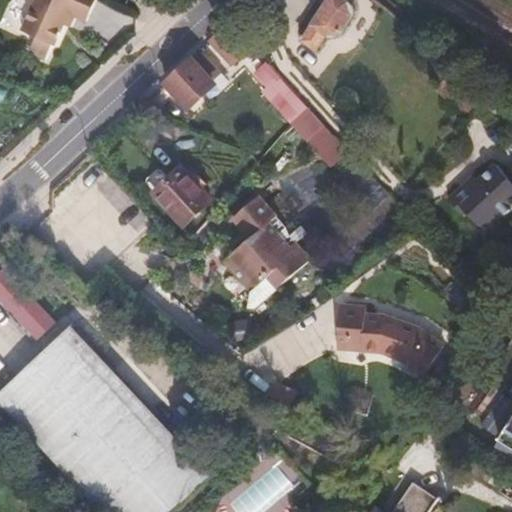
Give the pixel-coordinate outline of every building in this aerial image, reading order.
[(57,54),(66,33),(71,21),(77,23),(88,28),(100,2),(96,0),(23,0),(38,7),(24,40),(38,46),(32,62),(46,68),(53,53),(57,54)] [(350,9),(356,0),(328,0),(323,9),(327,13),(302,49),(317,58),(328,43),(337,47),(357,21),(357,14),(350,9)] [(71,21),(66,33),(71,35),(77,23),(71,21)] [(254,46),(234,24),(215,42),(236,64),(254,46)] [(205,55),(203,53),(170,85),(190,107),(224,75),(229,70),(211,50),(205,55)] [(297,124),(310,111),(269,66),(261,74),(273,88),(268,92),(297,124)] [(440,95),(458,110),(477,89),(458,73),(440,95)] [(485,95),(477,89),(458,110),(466,117),(485,95)] [(349,153),(310,111),(297,124),(302,129),(335,166),(349,153)] [(344,168),(370,198),(380,189),(354,159),(344,168)] [(173,211),(187,226),(199,216),(204,220),(210,215),(206,210),(215,201),(206,191),(196,180),(188,171),(184,166),(172,177),(166,171),(162,171),(151,180),(151,186),(160,196),(173,211)] [(468,213),(485,232),(491,232),(501,223),(506,223),(511,218),(511,172),(507,177),(498,167),(480,183),(468,194),(464,189),(451,201),(465,217),(468,213)] [(196,180),(206,191),(213,186),(203,174),(196,180)] [(476,179),(464,189),(468,194),(480,183),(476,179)] [(267,218),(272,206),(262,196),(259,199),(262,202),(264,217),(267,218)] [(282,217),(272,206),(267,218),(264,217),(262,202),(259,199),(238,219),(256,239),(234,261),(247,275),(244,281),(255,295),(272,280),(283,290),(315,260),(299,244),(296,246),(275,224),(282,217)] [(181,231),(187,226),(173,211),(168,216),(181,231)] [(0,282),(0,292),(44,341),(66,322),(47,301),(40,307),(10,273),(0,282)] [(264,308),(283,290),(272,280),(255,295),(253,311),(264,308)] [(369,313),(344,310),(341,340),(366,343),(365,355),(390,356),(405,364),(427,379),(447,352),(418,332),(387,321),(369,320),(369,313)] [(103,511),(176,511),(210,481),(75,336),(2,402),(103,511)] [(366,343),(341,340),(340,351),(365,355),(366,343)] [(511,428),(500,447),(511,454),(511,428)] [(415,490),(399,511),(435,511),(440,506),(415,490)]
